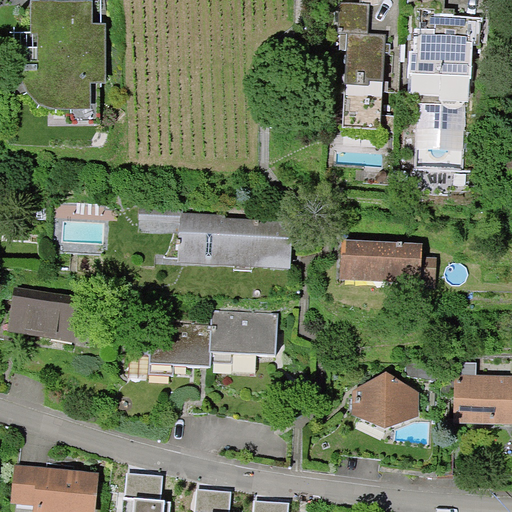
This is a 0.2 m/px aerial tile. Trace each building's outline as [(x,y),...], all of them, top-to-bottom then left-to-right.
[(339,3),(338,18),(368,19),(369,4),(339,3)] [(70,122),(94,121),(94,82),(102,82),(101,32),(86,32),(86,6),(35,6),(35,25),(39,29),(39,68),(23,69),(23,81),(30,94),(41,104),(55,108),(70,108),(70,122)] [(454,8),(419,8),(418,28),(415,28),(414,50),(410,50),(409,73),(472,75),(473,45),(481,45),(481,17),(454,16),(454,8)] [(367,34),(368,19),(338,18),(337,32),(347,33),(367,34)] [(347,33),(344,81),(382,84),(385,35),(367,34),(347,33)] [(344,81),(341,130),(379,132),(382,84),(344,81)] [(221,219),(179,216),(177,260),(289,266),(291,228),(221,224),(221,219)] [(418,283),(434,284),(435,262),(420,261),(420,251),(340,247),(339,273),(418,277),(418,283)] [(15,290),(9,329),(73,339),(80,300),(15,290)] [(211,312),(210,326),(208,364),(230,365),(231,355),(274,358),(276,315),(211,312)] [(210,326),(150,323),(147,376),(171,377),(172,368),(208,369),(208,364),(210,326)] [(405,365),(405,376),(429,382),(430,366),(405,365)] [(474,365),(455,365),(454,421),(509,422),(510,382),(474,381),(474,365)] [(356,391),(354,412),(384,426),(415,414),(415,393),(386,376),(356,391)] [(90,511),(94,480),(16,472),(13,502),(36,504),(35,511),(38,511),(90,511)] [(127,472),(125,497),(161,500),(163,475),(127,472)] [(197,489),(194,511),(229,511),(231,492),(197,489)] [(125,497),(123,497),(121,511),(169,511),(170,500),(161,500),(125,497)] [(254,500),(253,511),(288,511),(289,503),(254,500)]
